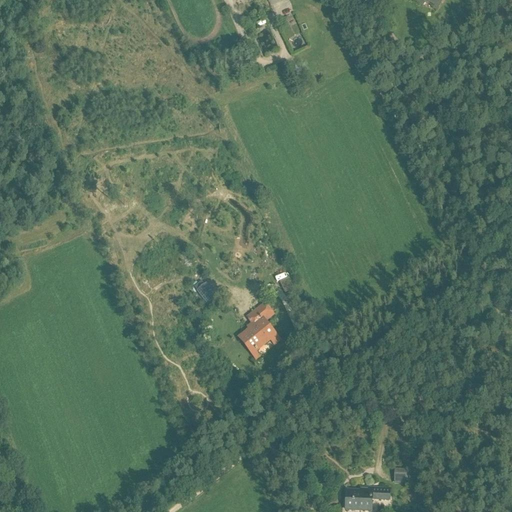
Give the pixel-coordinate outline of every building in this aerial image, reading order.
[(437,10),(442,0),(413,0),(421,4),(424,0),(430,0),(439,5),(437,10)] [(283,53),(275,33),(261,39),(268,59),(283,53)] [(208,306),(218,298),(206,284),(196,292),(208,306)] [(280,341),(265,322),(274,315),(265,304),(248,318),(254,326),(239,337),(256,359),(257,359),(252,352),(274,335),(279,342),(280,341)] [(390,500),(390,489),(372,488),(372,493),(347,492),(346,511),(372,511),(373,500),(390,500)]
